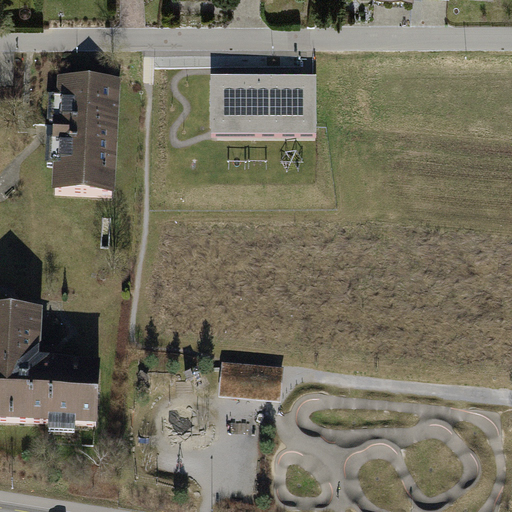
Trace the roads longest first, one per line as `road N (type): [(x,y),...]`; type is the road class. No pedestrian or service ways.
road 1 (residential): [(0,39),(511,34)]
road 2 (track): [(297,375),(511,398)]
